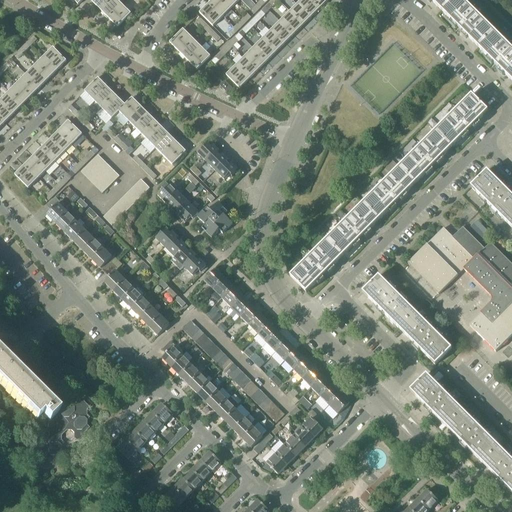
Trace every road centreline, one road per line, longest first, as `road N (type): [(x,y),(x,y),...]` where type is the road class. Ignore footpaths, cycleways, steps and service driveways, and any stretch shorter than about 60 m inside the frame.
road 1 (residential): [(278,502),(71,295)]
road 2 (residential): [(333,291),(484,141)]
road 3 (residential): [(304,320),(267,278),(259,256),(262,217),(294,141)]
road 4 (residential): [(484,141),(506,117),(507,102),(405,0)]
road 5 (residential): [(496,511),(383,397)]
road 6 (residential): [(294,141),(365,0)]
road 7 (residential): [(278,502),(383,397)]
road 8 (residential): [(0,157),(102,50)]
road 9 (residential): [(383,397),(400,377),(399,356),(333,291)]
